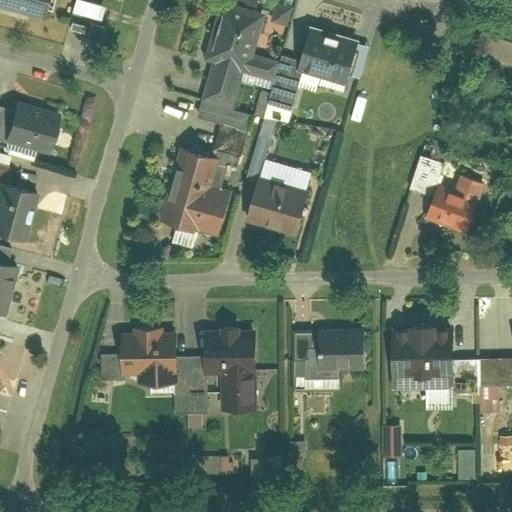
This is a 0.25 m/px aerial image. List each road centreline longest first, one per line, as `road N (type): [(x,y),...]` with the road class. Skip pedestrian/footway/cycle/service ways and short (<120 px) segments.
road 1 (residential): [(79,280),(511,271)]
road 2 (residential): [(23,511),(23,476),(79,280)]
road 3 (residential): [(79,280),(128,86)]
road 4 (residential): [(0,50),(128,86)]
